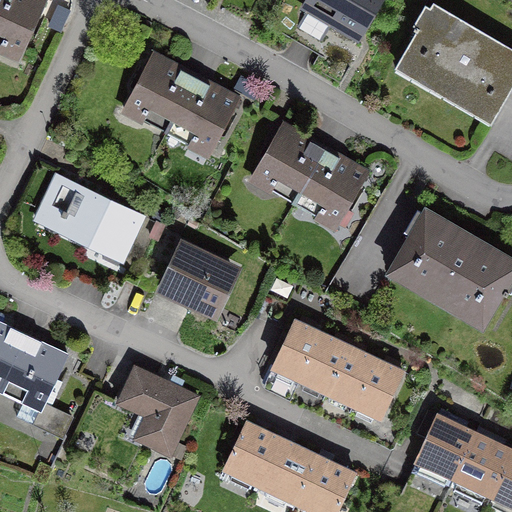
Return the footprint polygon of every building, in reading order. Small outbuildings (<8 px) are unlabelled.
[(18,57),(45,1),(42,0),(30,0),(30,1),(27,0),(0,0),(0,48),(3,50),(7,41),(20,47),(15,56),(18,57)] [(313,0),(297,28),(320,41),(333,19),(357,33),(377,0),(313,0)] [(511,86),(511,49),(433,3),(396,65),(492,121),(511,86)] [(139,117),(166,132),(195,76),(175,66),(173,66),(171,66),(169,68),(168,70),(162,67),(165,60),(154,54),(124,110),(126,111),(131,102),(144,108),(139,117)] [(208,154),(238,99),(226,93),(223,99),(217,95),(218,93),(218,90),(216,88),(214,86),(195,76),(166,132),(193,146),(198,137),(211,144),(206,153),(208,154)] [(267,187),(294,203),(325,149),(305,137),(303,137),(301,137),(299,139),(298,141),(292,137),(296,132),(284,125),(253,179),(255,180),(260,171),(272,178),(267,187)] [(335,227),(366,173),(355,166),(352,172),(346,168),(347,166),(347,163),(346,161),(344,159),(325,149),(294,203),(320,218),(326,210),(338,216),(332,225),(335,227)] [(81,185),(57,173),(42,205),(63,215),(57,229),(105,252),(103,258),(118,265),(124,252),(125,253),(140,222),(118,212),(121,205),(80,186),(81,185)] [(484,325),(511,277),(511,257),(425,208),(389,270),(484,325)] [(218,301),(232,271),(183,248),(165,286),(195,300),(199,292),(218,301)] [(322,333),(294,320),(273,365),(301,377),(322,333)] [(0,387),(26,334),(0,321),(0,387)] [(322,333),(301,377),(327,390),(348,345),(322,333)] [(26,334),(0,387),(0,390),(40,410),(67,354),(26,334)] [(348,345),(327,390),(353,403),(375,358),(348,345)] [(375,358),(353,403),(382,416),(402,371),(375,358)] [(198,395),(135,366),(119,400),(95,389),(68,445),(106,463),(127,473),(140,446),(119,436),(132,408),(152,418),(141,440),(170,454),(198,395)] [(475,432),(438,414),(411,471),(444,486),(445,484),(450,486),(475,432)] [(282,439),(246,422),(225,467),(261,484),(282,439)] [(511,451),(511,449),(475,432),(450,486),(455,489),(454,491),(481,504),(486,493),(491,495),(511,451)] [(282,439),(261,484),(297,501),(318,456),(282,439)] [(511,451),(491,495),(511,504),(511,451)] [(335,511),(355,473),(318,456),(297,501),(321,511),(335,511)]
